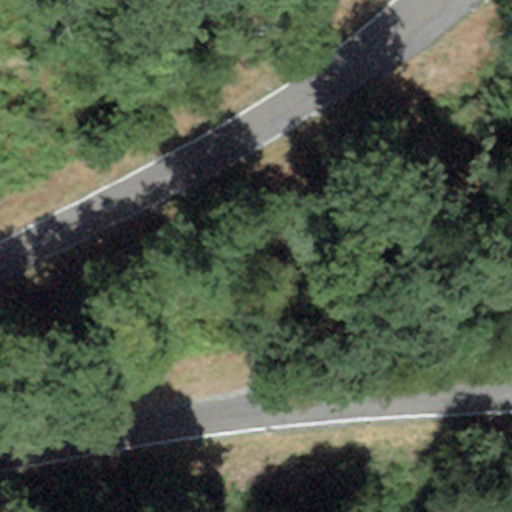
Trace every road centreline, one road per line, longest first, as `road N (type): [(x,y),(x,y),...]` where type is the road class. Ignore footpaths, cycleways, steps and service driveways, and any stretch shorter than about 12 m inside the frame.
road 1 (unclassified): [(511,388),(258,411),(0,460)]
road 2 (unclassified): [(0,262),(216,151),(425,0)]
